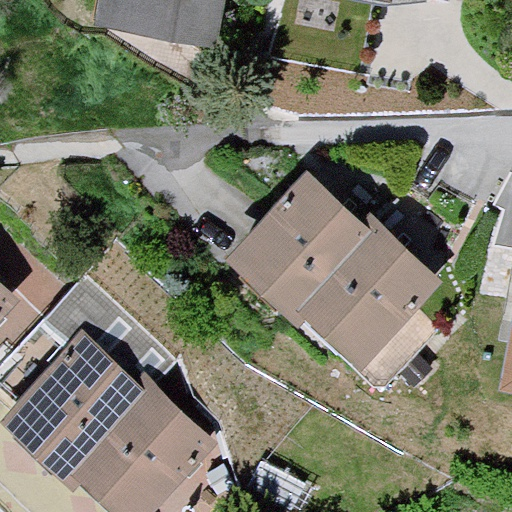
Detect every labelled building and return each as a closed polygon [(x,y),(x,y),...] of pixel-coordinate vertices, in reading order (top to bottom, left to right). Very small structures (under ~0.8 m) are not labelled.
[(213,0),(101,0),(96,29),(204,50),(213,0)] [(356,236),(296,180),(208,270),(267,328),(277,316),(356,236)] [(356,236),(277,316),(340,378),(431,286),(368,224),(356,236)] [(0,313),(12,300),(0,289),(0,313)] [(146,387),(83,327),(0,414),(0,415),(63,475),(71,468),(146,387)] [(146,387),(71,468),(119,511),(148,511),(218,438),(153,378),(146,387)]
